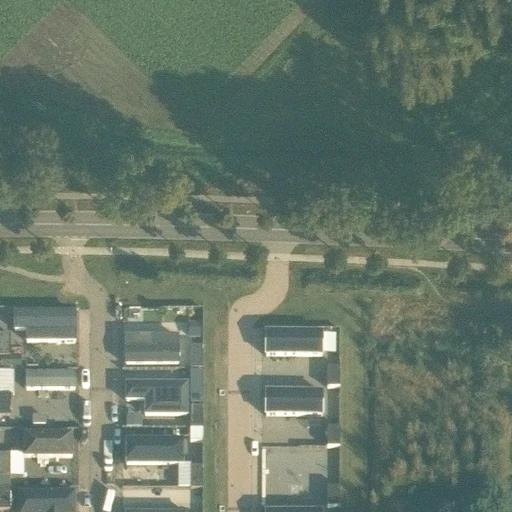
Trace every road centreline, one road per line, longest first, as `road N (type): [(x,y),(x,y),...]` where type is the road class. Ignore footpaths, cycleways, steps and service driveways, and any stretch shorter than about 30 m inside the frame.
road 1 (residential): [(100,511),(100,305),(71,264),(70,225)]
road 2 (residential): [(278,231),(272,292),(241,324),(239,511)]
road 3 (secondary): [(511,242),(278,231)]
road 4 (secondary): [(278,231),(70,225)]
